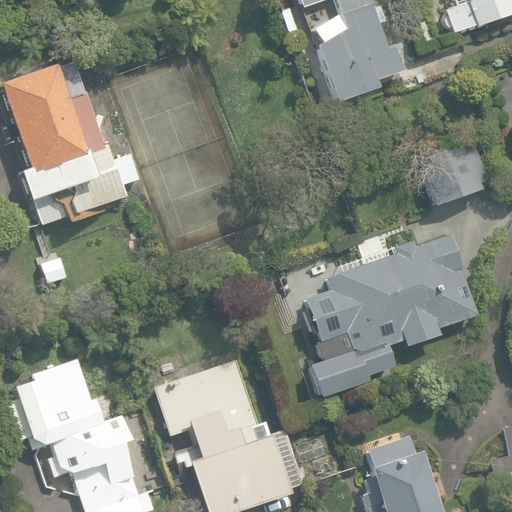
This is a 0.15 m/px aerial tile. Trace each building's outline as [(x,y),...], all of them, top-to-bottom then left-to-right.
[(310,48),(330,105),(373,90),(371,83),(398,74),(389,47),(382,50),(373,25),(381,23),(376,7),(368,9),(365,0),(294,0),(298,11),(330,0),(340,30),(310,48)] [(446,30),(448,35),(470,28),(470,29),(509,16),(508,13),(511,11),(511,0),(448,0),(451,8),(441,11),(442,15),(439,21),(441,26),(446,30)] [(55,78),(51,67),(0,84),(0,100),(9,127),(3,129),(8,143),(14,140),(25,170),(14,174),(24,203),(28,201),(38,228),(124,198),(120,186),(135,181),(126,155),(110,161),(105,145),(101,146),(83,92),(81,93),(73,71),(55,78)] [(411,152),(428,207),(484,190),(467,135),(411,152)] [(473,315),(445,236),(411,248),(409,242),(387,250),(389,256),(321,280),(326,292),(298,302),(313,344),(320,341),(322,346),(316,364),(332,371),(338,357),(347,354),(349,359),(398,341),(400,349),(434,337),(432,330),(473,315)] [(146,511),(151,511),(144,490),(133,494),(116,445),(122,442),(114,415),(95,421),(71,358),(27,374),(30,381),(8,388),(12,400),(0,404),(0,430),(5,445),(23,439),(38,447),(44,445),(48,457),(43,459),(50,480),(67,475),(80,511),(146,511)] [(254,425),(233,360),(148,388),(173,465),(183,462),(199,511),(235,511),(286,496),(284,491),(300,486),(281,429),(266,434),(262,422),(254,425)] [(487,460),(493,487),(511,482),(511,426),(499,429),(505,456),(487,460)] [(434,511),(415,453),(410,454),(404,437),(362,451),(368,469),(363,471),(370,491),(358,496),(363,511),(434,511)] [(292,447),(298,464),(322,456),(316,439),(292,447)]
